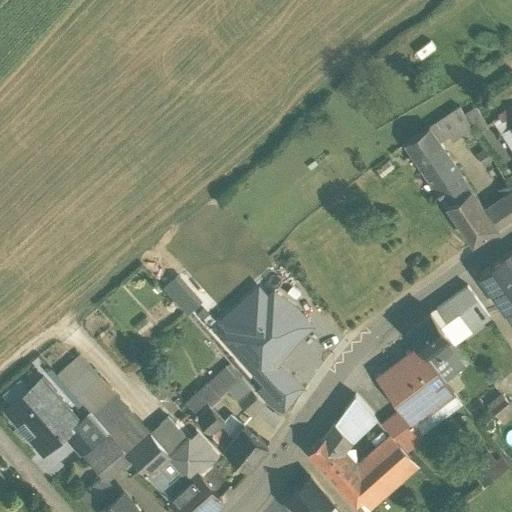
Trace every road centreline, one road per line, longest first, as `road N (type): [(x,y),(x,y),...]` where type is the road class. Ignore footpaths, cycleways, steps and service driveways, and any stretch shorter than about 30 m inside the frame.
road 1 (track): [(423,0),(74,302)]
road 2 (residential): [(235,511),(381,325),(511,237)]
